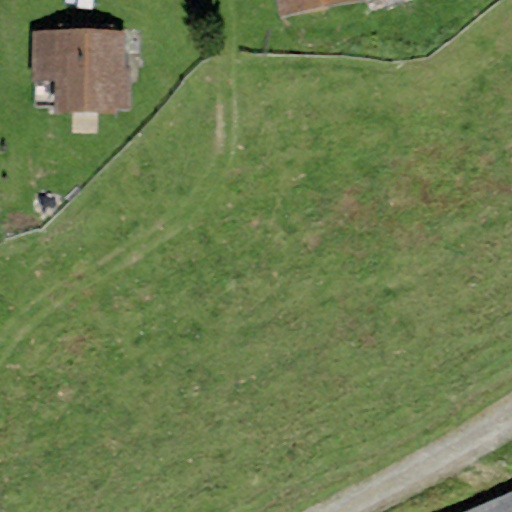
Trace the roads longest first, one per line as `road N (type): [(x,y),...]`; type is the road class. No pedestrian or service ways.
road 1 (track): [(0,363),(23,316),(155,243),(225,150),(232,0)]
road 2 (track): [(511,415),(346,511)]
